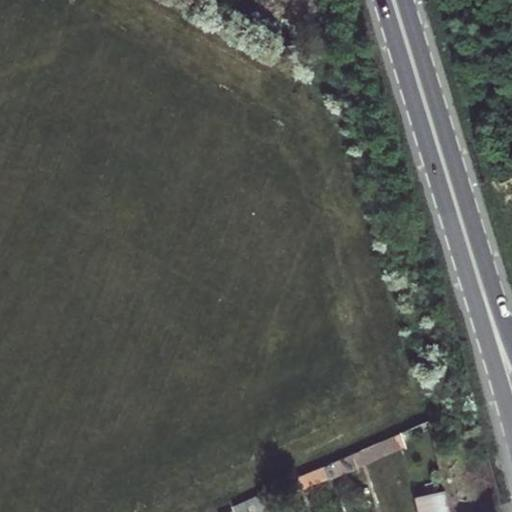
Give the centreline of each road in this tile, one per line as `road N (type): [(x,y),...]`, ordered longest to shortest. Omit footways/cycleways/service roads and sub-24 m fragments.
road 1 (secondary): [(394,0),(464,229)]
road 2 (secondary): [(464,229),(511,420)]
road 3 (secondary): [(511,344),(464,229)]
